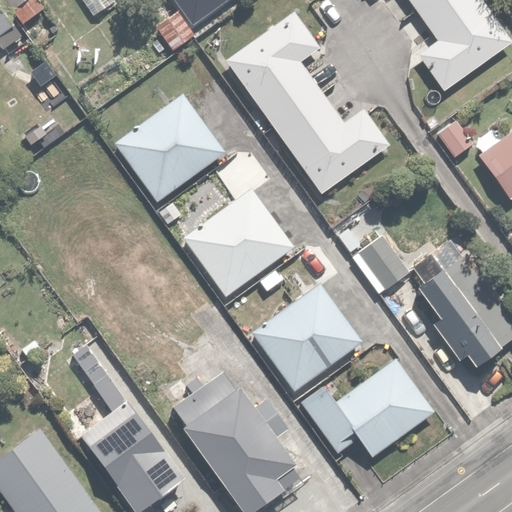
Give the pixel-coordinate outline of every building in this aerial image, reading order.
[(100,0),(79,0),(86,10),(100,0)] [(265,0),(237,0),(246,13),(265,0)] [(511,44),(511,43),(480,0),(418,0),(447,40),(423,57),(447,90),(511,44)] [(0,27),(12,20),(0,2),(0,27)] [(175,9),(153,25),(169,47),(191,32),(175,9)] [(294,13),(226,59),(319,195),(389,147),(364,110),(340,127),(298,66),(320,51),(294,13)] [(223,153),(182,96),(118,142),(159,199),(223,153)] [(453,120),(437,133),(454,153),(470,140),(453,120)] [(511,187),(511,126),(477,150),(506,192),(511,187)] [(289,247),(252,192),(189,235),(226,289),(289,247)] [(378,237),(356,253),(382,288),(404,272),(378,237)] [(511,343),(511,334),(465,261),(413,294),(464,374),(511,343)] [(358,344),(321,290),(257,334),(295,388),(358,344)] [(354,470),(434,414),(399,365),(355,396),(342,378),(307,403),(354,470)] [(252,511),(300,479),(228,376),(180,409),(250,511),(252,511)] [(176,477),(126,402),(82,430),(131,506),(176,477)] [(96,511),(42,433),(0,462),(0,494),(12,511),(96,511)]
